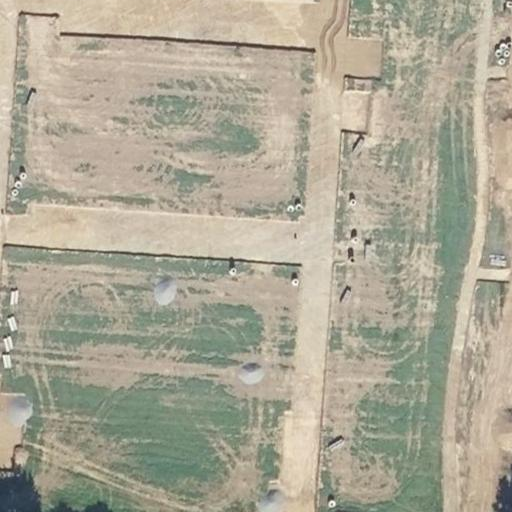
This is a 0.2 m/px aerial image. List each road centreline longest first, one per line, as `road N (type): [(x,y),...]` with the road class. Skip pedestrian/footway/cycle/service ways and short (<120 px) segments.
road 1 (residential): [(0,231),(314,253)]
road 2 (residential): [(40,0),(326,21)]
road 3 (residential): [(314,253),(295,511)]
road 4 (residential): [(326,21),(314,253)]
